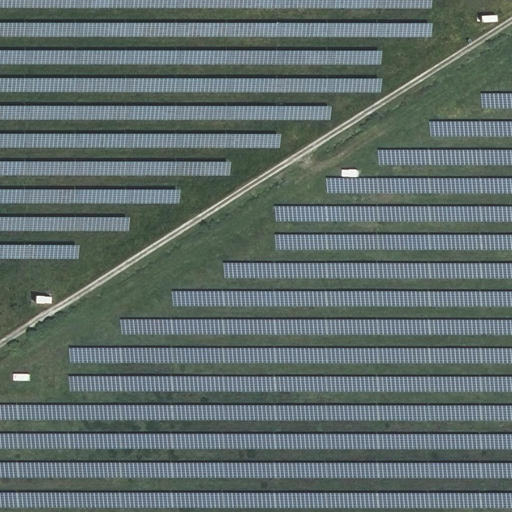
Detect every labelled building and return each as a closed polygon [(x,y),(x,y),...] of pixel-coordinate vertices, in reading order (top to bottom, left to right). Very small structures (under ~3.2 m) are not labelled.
[(171,24),(0,22),(0,35),(147,37),(147,29),(149,29),(149,34),(165,34),(165,26),(171,26),(171,24)] [(175,35),(430,37),(430,24),(175,22),(175,35)] [(0,49),(0,62),(119,64),(119,51),(0,49)] [(380,51),(178,49),(178,62),(380,64),(380,51)] [(0,90),(158,92),(158,79),(0,77),(0,90)] [(234,78),(234,91),(380,92),(380,80),(234,78)] [(273,119),(329,119),(329,106),(273,105),(273,119)] [(100,118),(222,119),(222,109),(202,109),(202,113),(169,113),(169,106),(100,106),(100,118)] [(488,151),(379,150),(379,164),(488,165),(488,151)] [(229,162),(0,159),(0,173),(229,175),(229,162)] [(385,192),(492,193),(492,187),(468,187),(468,179),(385,178),(385,192)] [(286,243),(286,235),(277,236),(277,249),(293,249),(293,243),(286,243)] [(0,243),(0,257),(77,259),(78,245),(0,243)] [(350,264),(225,263),(225,276),(350,277),(350,264)] [(173,303),(344,306),(345,293),(173,290),(173,303)] [(48,303),(49,295),(34,294),(33,301),(48,303)] [(421,321),(303,320),(303,327),(284,327),(284,333),(442,334),(442,328),(421,328),(421,321)] [(89,407),(0,404),(0,419),(88,421),(89,407)]
